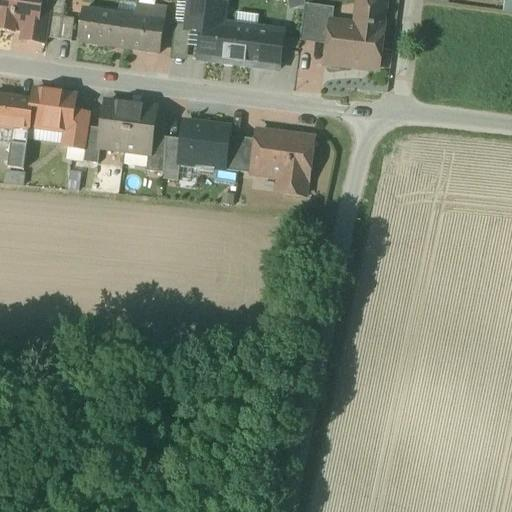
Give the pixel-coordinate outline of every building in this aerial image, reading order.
[(0,0),(0,32),(14,34),(14,32),(24,34),(37,36),(42,0),(0,0)] [(42,0),(37,36),(24,34),(23,43),(47,46),(49,40),(52,17),(54,0),(42,0)] [(66,0),(54,0),(52,17),(63,19),(66,0)] [(136,20),(83,12),(79,44),(159,56),(166,11),(138,7),(136,20)] [(333,49),(335,26),(337,12),(305,8),(301,45),(333,49)] [(333,49),(330,67),(379,72),(386,13),(358,10),(356,28),(335,26),(333,49)] [(63,19),(52,17),(49,40),(60,42),(63,19)] [(75,21),(63,19),(60,42),(71,44),(75,21)] [(284,35),(203,24),(199,62),(251,69),(251,75),(267,77),(268,71),(279,72),(284,35)] [(75,99),(35,93),(34,103),(30,129),(65,134),(70,134),(73,115),(75,99)] [(34,103),(0,97),(0,131),(15,133),(13,146),(11,146),(11,147),(27,149),(30,129),(34,103)] [(131,108),(106,105),(102,132),(100,151),(101,151),(125,154),(131,108)] [(157,111),(131,108),(125,154),(149,157),(150,157),(153,138),(157,111)] [(92,117),(73,115),(70,134),(65,134),(62,149),(86,153),(90,130),(92,117)] [(225,173),(229,139),(231,130),(190,125),(188,144),(185,168),(225,173)] [(102,132),(90,130),(86,153),(84,165),(99,167),(101,151),(100,151),(102,132)] [(278,179),(284,139),(273,138),(272,137),(258,135),(257,143),(253,176),(254,176),(278,179)] [(284,139),(278,179),(286,180),(284,196),(305,199),(307,183),(308,183),(314,142),(294,140),(293,138),(287,137),(284,139)] [(164,176),(167,141),(153,138),(150,157),(149,157),(147,173),(164,176)] [(229,139),(225,173),(254,177),(254,176),(253,176),(257,143),(229,139)] [(184,181),(185,168),(188,144),(167,141),(164,176),(163,178),(184,181)] [(27,149),(11,147),(8,171),(24,173),(27,149)] [(78,166),(30,159),(28,172),(76,178),(78,166)] [(3,185),(19,186),(20,175),(4,173),(3,185)]
